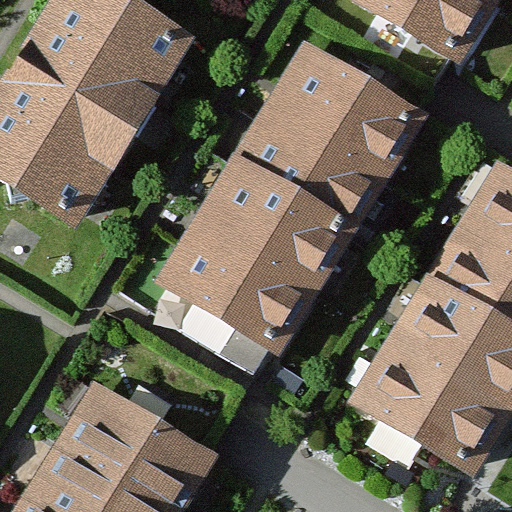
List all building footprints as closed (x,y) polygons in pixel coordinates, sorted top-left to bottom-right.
[(50,0),(0,78),(0,197),(67,240),(189,52),(106,0),(50,0)] [(328,0),(438,70),(483,0),(328,0)] [(142,292),(255,365),(410,123),(297,51),(142,292)] [(511,185),(488,171),(339,408),(465,487),(511,412),(511,185)] [(12,511),(193,511),(221,468),(92,387),(12,511)]
